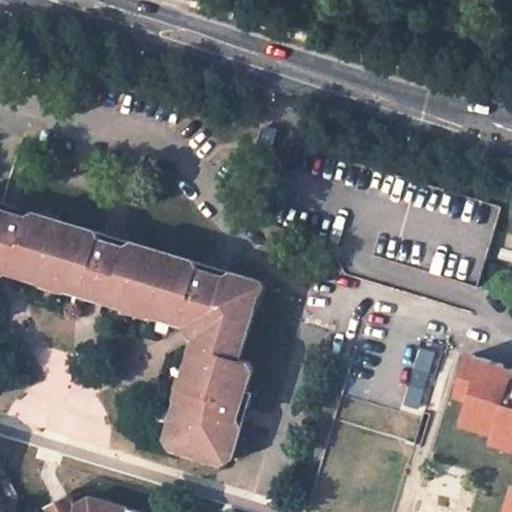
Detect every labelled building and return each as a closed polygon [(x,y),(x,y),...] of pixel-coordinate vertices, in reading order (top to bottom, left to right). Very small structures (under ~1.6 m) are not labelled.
[(395,173),(292,143),(267,224),(477,286),(500,204),(395,173)] [(28,212),(0,203),(0,210),(26,218),(28,212)] [(0,203),(0,269),(0,270),(29,279),(38,276),(50,280),(65,284),(67,290),(84,294),(86,286),(99,291),(96,298),(113,304),(120,301),(134,305),(150,310),(154,316),(186,327),(191,324),(197,334),(190,338),(191,341),(182,370),(186,377),(182,391),(178,403),(171,408),(160,440),(165,447),(217,463),(225,459),(237,418),(231,417),(240,390),(247,368),(243,360),(234,358),(248,309),(245,302),(251,281),(223,271),(221,277),(192,268),(194,263),(125,242),(123,247),(96,239),(98,233),(28,212),(26,218),(0,210),(0,203)] [(125,242),(98,233),(96,239),(123,247),(125,242)] [(223,271),(194,263),(192,268),(221,277),(223,271)] [(34,285),(47,289),(50,280),(38,276),(29,279),(34,285)] [(50,280),(47,289),(61,294),(67,290),(65,284),(50,280)] [(248,309),(255,305),(260,290),(256,282),(251,281),(245,302),(248,309)] [(84,294),(96,298),(99,291),(86,286),(84,294)] [(117,310),(132,316),(134,305),(120,301),(113,304),(117,310)] [(134,305),(132,316),(146,320),(154,316),(150,310),(134,305)] [(184,328),(190,338),(197,334),(191,324),(186,327),(184,328)] [(511,511),(511,369),(470,357),(460,394),(472,398),(465,423),(499,434),(496,441),(511,445),(511,503),(509,511),(511,511)] [(177,372),(172,388),(182,391),(186,377),(182,370),(177,372)] [(182,391),(172,388),(168,402),(171,408),(178,403),(182,391)] [(245,392),(240,390),(231,417),(237,418),(245,392)] [(54,511),(76,511),(81,510),(74,497),(53,508),(54,511)] [(133,511),(98,501),(81,510),(76,511),(133,511)]
